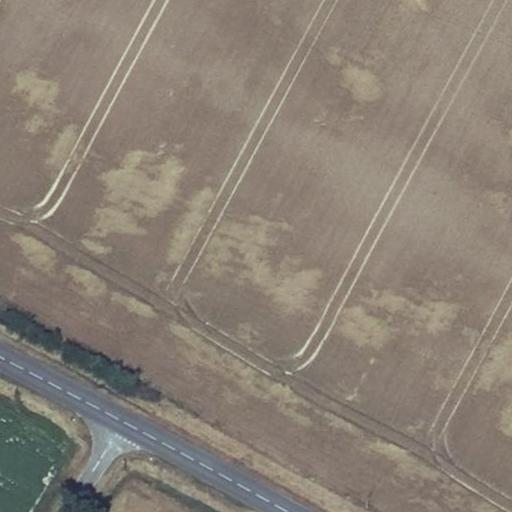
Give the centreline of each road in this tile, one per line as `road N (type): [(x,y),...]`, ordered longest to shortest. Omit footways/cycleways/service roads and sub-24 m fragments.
road 1 (tertiary): [(122,418),(296,511)]
road 2 (tertiary): [(0,352),(122,418)]
